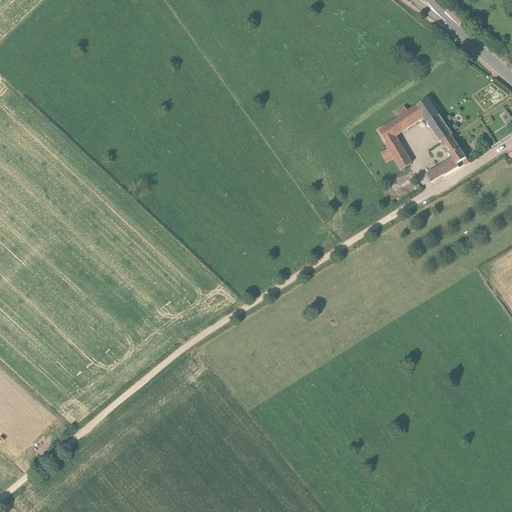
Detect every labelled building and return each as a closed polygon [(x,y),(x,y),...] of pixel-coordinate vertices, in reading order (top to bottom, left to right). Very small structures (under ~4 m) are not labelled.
[(386,143),(389,149),(400,144),(396,137),(423,118),(433,132),(444,124),(427,99),(422,102),(417,105),(379,130),(386,142),(385,142),(386,143)] [(460,149),(450,136),(452,135),(444,124),(433,132),(440,143),(441,142),(450,156),(460,149)] [(401,170),(411,164),(407,157),(400,144),(389,149),(401,170)] [(445,176),(459,168),(457,164),(466,158),(460,149),(450,156),(452,159),(426,175),(432,184),(445,176)] [(51,434),(55,438),(68,429),(65,425),(51,434)]
